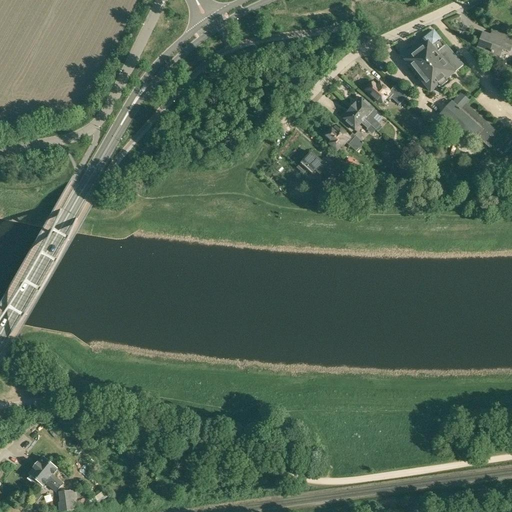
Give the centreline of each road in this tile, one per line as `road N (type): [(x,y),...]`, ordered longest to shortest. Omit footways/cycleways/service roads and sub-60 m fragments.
road 1 (track): [(201,444),(331,481),(511,454)]
road 2 (unclassified): [(0,151),(77,136),(95,124),(160,0)]
road 3 (tertiary): [(0,334),(119,126)]
road 4 (residential): [(288,124),(346,61),(467,0)]
road 5 (track): [(201,444),(61,398),(0,405)]
road 6 (tertiary): [(211,17),(159,60),(119,126)]
road 7 (tertiary): [(119,126),(174,60),(219,25)]
